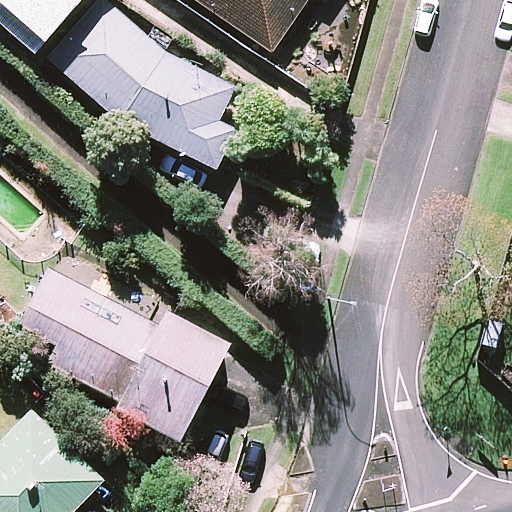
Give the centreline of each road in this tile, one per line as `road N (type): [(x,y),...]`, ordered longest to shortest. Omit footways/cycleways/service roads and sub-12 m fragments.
road 1 (residential): [(459,0),(378,271)]
road 2 (residential): [(378,271),(407,395),(452,511)]
road 3 (residential): [(329,511),(378,271)]
